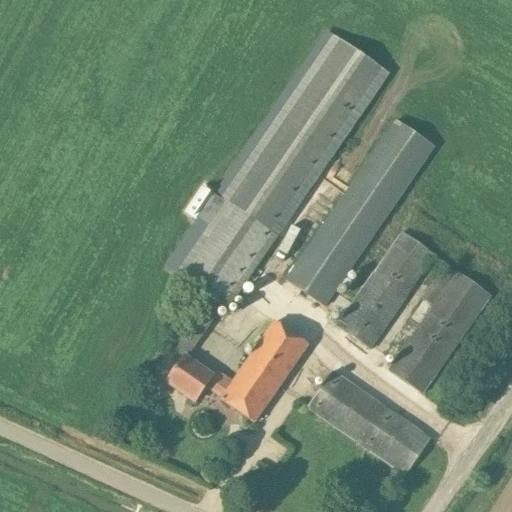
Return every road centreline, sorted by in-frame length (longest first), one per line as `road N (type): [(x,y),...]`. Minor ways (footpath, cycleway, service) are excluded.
road 1 (unclassified): [(184,511),(0,428)]
road 2 (unclassified): [(427,511),(511,393)]
